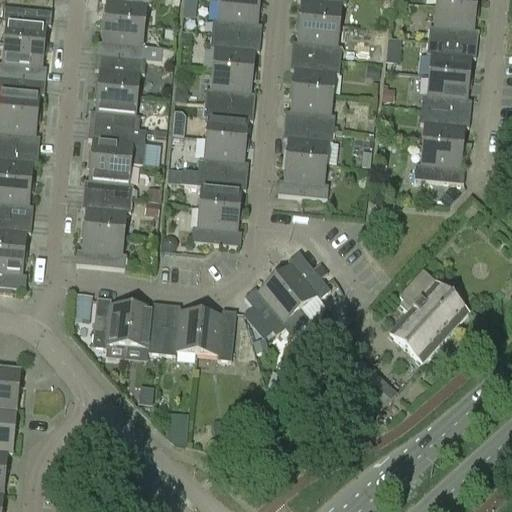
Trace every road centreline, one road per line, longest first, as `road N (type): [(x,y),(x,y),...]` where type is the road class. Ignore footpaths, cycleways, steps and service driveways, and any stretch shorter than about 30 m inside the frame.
road 1 (residential): [(52,283),(75,0)]
road 2 (residential): [(52,283),(224,301),(246,277),(252,224)]
road 3 (residential): [(252,224),(276,0)]
road 4 (secondary): [(511,373),(359,511)]
road 5 (residential): [(481,176),(499,0)]
road 6 (residential): [(252,224),(310,236),(362,304)]
road 7 (residential): [(35,511),(48,456),(97,405)]
